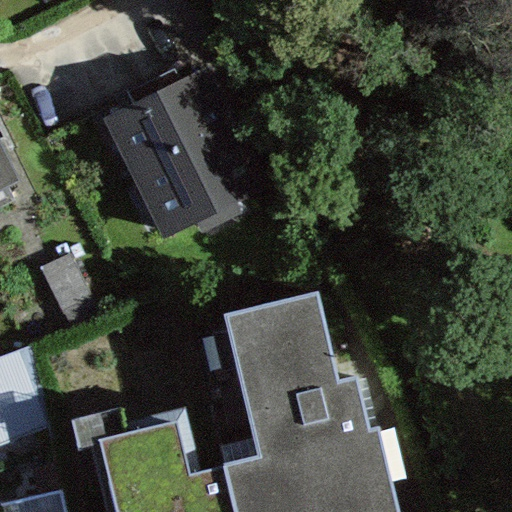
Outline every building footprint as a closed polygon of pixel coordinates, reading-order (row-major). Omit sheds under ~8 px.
[(204,70),(114,116),(141,170),(231,125),(204,70)] [(262,185),(231,125),(141,170),(172,230),(198,217),(203,227),(238,210),(233,200),(262,185)] [(0,209),(16,201),(6,181),(14,177),(0,148),(0,209)] [(70,254),(44,267),(65,310),(74,306),(84,326),(102,317),(70,254)] [(316,291),(228,313),(262,454),(224,463),(224,465),(235,511),(400,511),(379,425),(369,427),(356,374),(337,378),(316,291)] [(0,433),(45,416),(28,345),(0,355),(0,433)] [(235,511),(224,465),(201,471),(186,406),(88,429),(108,511),(235,511)] [(44,493),(63,488),(57,463),(38,468),(44,493)] [(69,511),(63,488),(44,493),(1,503),(2,511),(69,511)]
